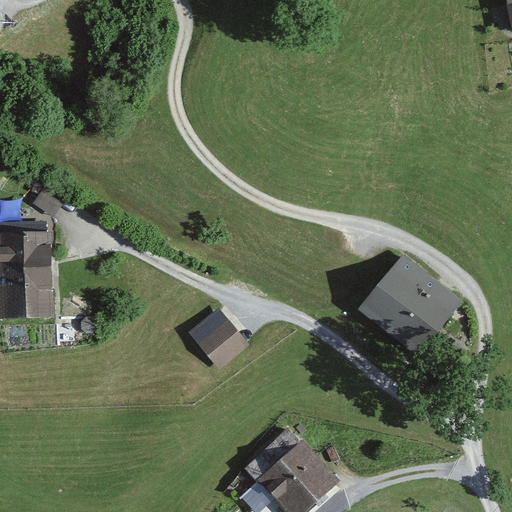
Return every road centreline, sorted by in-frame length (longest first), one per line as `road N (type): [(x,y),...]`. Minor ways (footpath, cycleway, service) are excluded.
road 1 (unclassified): [(472,436),(486,340),(483,309),(469,285),(411,240),(372,224),(296,212),(254,196),(221,171),(186,127),(178,100),(188,17),(181,0)]
road 2 (unclassified): [(472,436),(332,337),(202,286),(76,223)]
road 3 (unclassified): [(332,511),(415,472),(479,468)]
